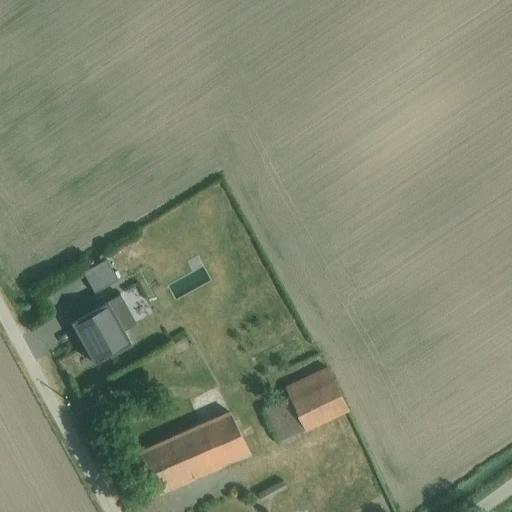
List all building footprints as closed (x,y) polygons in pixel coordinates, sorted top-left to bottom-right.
[(145,266),(126,276),(131,286),(150,276),(145,266)] [(120,295),(70,323),(93,364),(130,343),(124,331),(136,324),(120,295)] [(288,396),(263,408),(278,441),(347,410),(327,367),(285,387),(288,396)] [(230,414),(139,454),(157,492),(249,451),(230,414)] [(283,480),(257,494),(261,502),(287,488),(283,480)]
